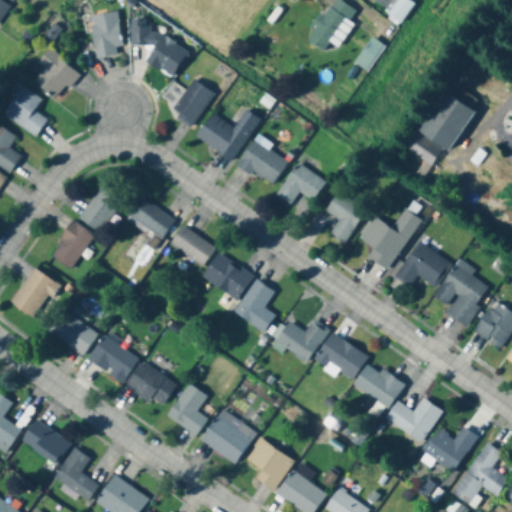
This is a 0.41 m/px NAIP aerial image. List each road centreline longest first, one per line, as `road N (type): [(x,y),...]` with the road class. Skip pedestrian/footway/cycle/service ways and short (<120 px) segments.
road 1 (residential): [(511,410),(129,143),(73,159),(0,257)]
road 2 (residential): [(235,511),(0,345)]
